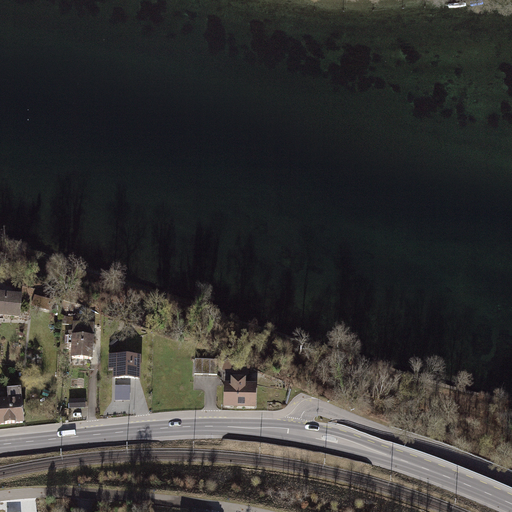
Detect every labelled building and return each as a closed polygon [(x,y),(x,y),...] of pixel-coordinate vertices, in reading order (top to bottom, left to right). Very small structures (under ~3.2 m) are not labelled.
[(19,297),(0,294),(0,319),(16,322),(19,297)] [(34,308),(52,311),(54,300),(36,297),(34,308)] [(91,361),(93,328),(69,328),(68,361),(91,361)] [(141,356),(114,355),(114,377),(140,378),(141,356)] [(218,360),(196,359),(195,374),(218,374),(218,360)] [(256,406),(257,384),(246,384),(246,378),(233,378),(233,386),(226,386),(226,406),(256,406)] [(132,402),(133,387),(117,387),(117,401),(132,402)] [(0,424),(24,422),(22,389),(9,390),(10,399),(0,400),(0,424)] [(86,408),(86,400),(69,400),(69,409),(86,408)]
